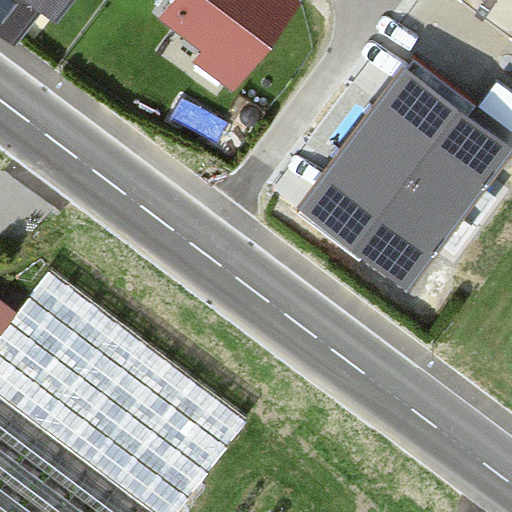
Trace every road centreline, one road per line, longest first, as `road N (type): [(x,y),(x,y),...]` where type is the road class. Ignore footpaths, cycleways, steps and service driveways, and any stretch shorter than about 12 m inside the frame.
road 1 (secondary): [(511,483),(203,251)]
road 2 (residential): [(356,0),(357,34),(346,53),(203,251)]
road 3 (secondary): [(203,251),(0,97)]
